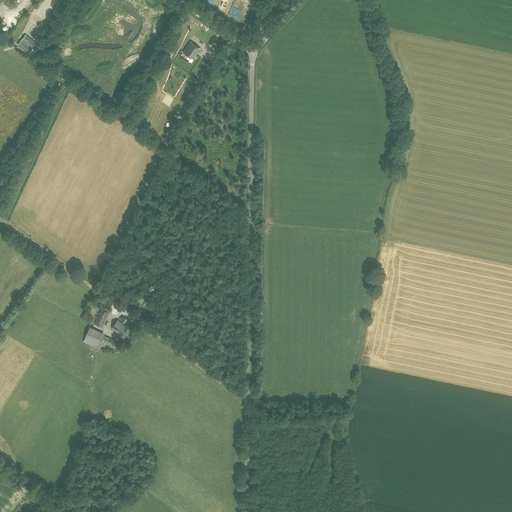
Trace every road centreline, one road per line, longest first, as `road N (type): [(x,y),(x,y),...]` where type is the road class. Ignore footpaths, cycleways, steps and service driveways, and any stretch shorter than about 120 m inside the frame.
road 1 (unclassified): [(248,400),(254,52)]
road 2 (track): [(140,323),(251,201)]
road 3 (track): [(0,219),(125,312)]
road 4 (unclassified): [(248,400),(125,312)]
